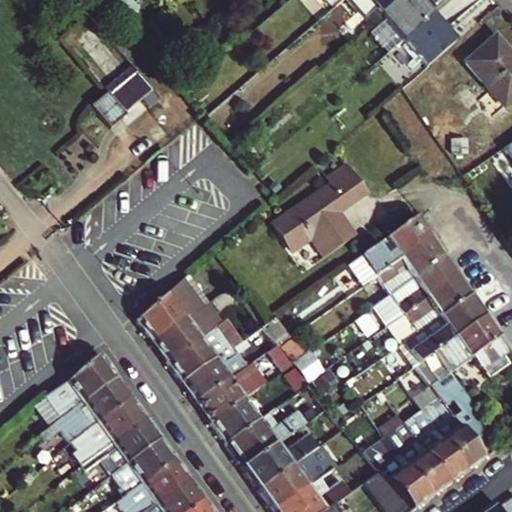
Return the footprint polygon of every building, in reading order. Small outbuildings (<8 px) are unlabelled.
[(134,9),(126,0),(104,0),(122,20),(134,9)] [(320,0),(328,8),(337,0),(320,0)] [(377,13),(391,0),(342,0),(360,20),(373,9),(377,13)] [(426,14),(413,0),(391,0),(377,13),(398,38),(426,14)] [(453,45),(426,14),(398,38),(425,69),(453,45)] [(511,59),(497,42),(467,67),(502,111),(511,103),(511,59)] [(152,93),(150,91),(137,77),(108,103),(103,98),(87,112),(106,132),(107,133),(152,93)] [(511,146),(502,153),(511,166),(511,146)] [(324,260),(357,238),(338,211),(366,193),(347,165),(325,180),(328,185),(304,201),(308,205),(272,230),(280,242),(283,240),(291,252),(310,239),(324,260)] [(414,221),(411,223),(383,243),(356,261),(348,267),(363,287),(376,278),(430,242),(415,220),(414,221)] [(389,297),(443,261),(430,242),(376,278),(389,297)] [(384,331),(457,282),(443,261),(389,297),(370,310),(384,331)] [(201,310),(205,307),(186,279),(136,324),(151,346),(190,318),(196,325),(207,317),(201,310)] [(397,351),(469,301),(457,282),(384,331),(397,351)] [(422,365),(483,322),(469,301),(397,351),(413,372),(416,370),(422,365)] [(236,347),(205,307),(201,310),(207,317),(210,322),(199,330),(196,325),(190,318),(151,346),(181,387),(216,361),(219,365),(224,361),(227,365),(237,357),(233,350),(236,347)] [(276,346),(270,350),(282,369),(303,357),(281,321),(266,330),(276,346)] [(501,362),(507,358),(483,322),(422,365),(441,392),(455,382),(451,376),(474,362),(489,384),(507,371),(501,362)] [(269,381),(282,372),(268,352),(256,360),(269,381)] [(83,405),(116,380),(99,357),(49,396),(42,402),(59,424),(59,423),(83,405)] [(242,364),(237,357),(227,365),(232,372),(242,364)] [(224,361),(219,365),(216,361),(181,387),(196,407),(247,371),(242,364),(232,372),(227,365),(224,361)] [(484,462),(503,448),(455,382),(441,392),(422,365),(416,370),(427,388),(430,386),(484,462)] [(247,371),(196,407),(211,428),(249,400),(260,392),(268,387),(253,366),(247,371)] [(77,441),(95,426),(95,425),(130,401),(116,380),(83,405),(59,423),(59,424),(36,443),(40,449),(67,428),(77,441)] [(430,386),(427,388),(417,394),(428,411),(420,417),(463,477),(484,462),(430,386)] [(253,405),(263,397),(260,392),(249,400),(253,405)] [(253,405),(249,400),(211,428),(225,448),(268,417),(275,413),(263,397),(253,405)] [(109,447),(145,421),(130,401),(95,425),(95,426),(103,436),(73,458),(81,469),(109,447)] [(300,414),(277,430),(268,417),(225,448),(242,472),(275,448),(308,425),(300,414)] [(463,477),(420,417),(403,429),(446,489),(463,477)] [(89,479),(118,456),(125,466),(160,442),(145,421),(109,447),(81,469),(89,479)] [(446,489),(403,429),(385,442),(428,502),(446,489)] [(258,494),(316,453),(307,440),(282,458),(275,448),(242,472),(258,494)] [(160,442),(125,466),(140,487),(175,462),(160,442)] [(379,476),(408,511),(414,511),(428,502),(385,442),(383,443),(363,458),(374,471),(379,476)] [(278,511),(323,480),(331,475),(316,453),(258,494),(271,511),(278,511)] [(149,511),(189,483),(175,462),(140,487),(132,494),(120,502),(115,506),(106,511),(149,511)] [(408,511),(379,476),(367,485),(364,487),(384,511),(408,511)] [(330,491),(323,480),(278,511),(329,511),(335,508),(348,498),(338,485),(330,491)] [(189,511),(203,502),(189,483),(149,511),(189,511)] [(120,502),(132,494),(127,488),(116,497),(120,502)] [(210,511),(203,502),(189,511),(210,511)]
